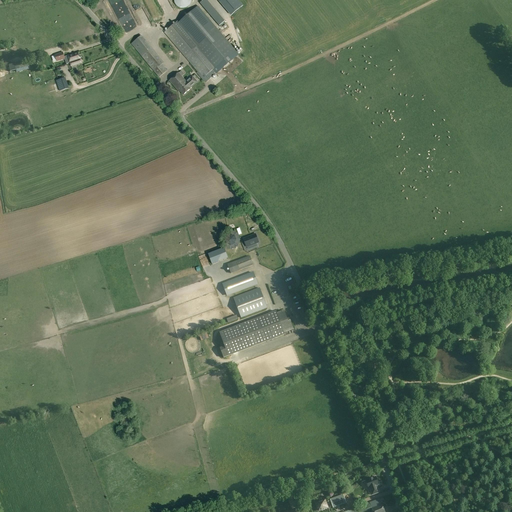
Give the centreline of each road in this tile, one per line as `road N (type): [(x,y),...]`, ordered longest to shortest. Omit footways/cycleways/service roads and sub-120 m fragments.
road 1 (unclassified): [(304,290),(265,218),(77,0)]
road 2 (track): [(203,511),(511,425)]
road 3 (track): [(178,116),(433,0)]
road 4 (unclassified): [(402,511),(304,290)]
road 5 (unclassified): [(304,290),(511,253)]
